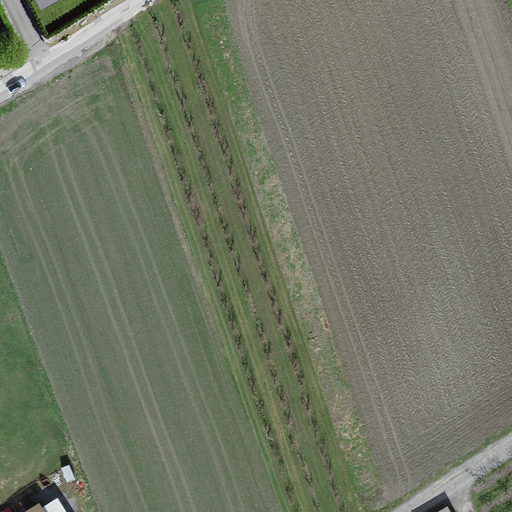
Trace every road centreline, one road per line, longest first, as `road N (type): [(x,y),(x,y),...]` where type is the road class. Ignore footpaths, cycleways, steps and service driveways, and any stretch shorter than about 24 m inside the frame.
road 1 (residential): [(158,0),(0,97)]
road 2 (track): [(410,511),(511,448)]
